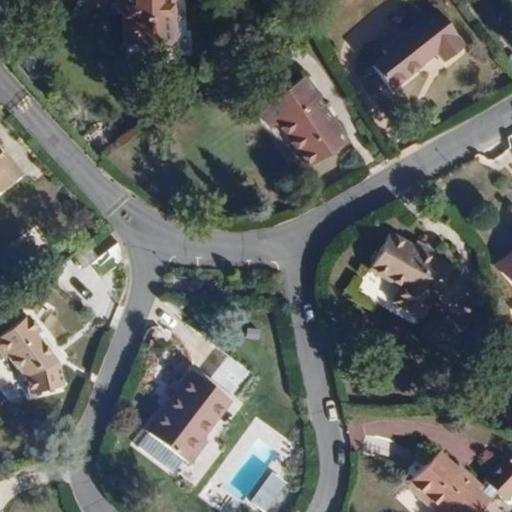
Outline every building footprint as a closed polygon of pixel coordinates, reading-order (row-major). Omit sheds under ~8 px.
[(156,33),(153,0),(105,0),(108,35),(132,34),(133,41),(138,46),(144,46),(149,40),(149,34),(156,33)] [(410,52),(425,39),(436,51),(455,35),(426,0),(423,0),(372,42),(376,46),(361,58),(380,81),(413,55),(410,52)] [(336,131),(292,67),(248,96),(263,118),(270,112),(300,157),(336,131)] [(444,263),(383,227),(361,262),(394,282),(387,295),(414,312),(444,263)] [(94,245),(84,232),(73,242),(84,254),(94,245)] [(110,245),(96,262),(107,271),(121,254),(110,245)] [(511,255),(488,274),(511,304),(511,255)] [(58,350),(35,323),(40,319),(26,303),(0,324),(0,344),(4,349),(8,345),(27,368),(28,379),(60,376),(58,350)] [(195,431),(223,395),(188,368),(143,427),(185,459),(203,437),(195,431)] [(475,479),(479,474),(462,460),(458,465),(433,442),(402,477),(433,503),(435,500),(448,511),(463,511),(485,487),(475,479)] [(147,457),(173,472),(181,458),(156,443),(147,457)] [(485,511),(497,498),(485,487),(463,511),(485,511)]
